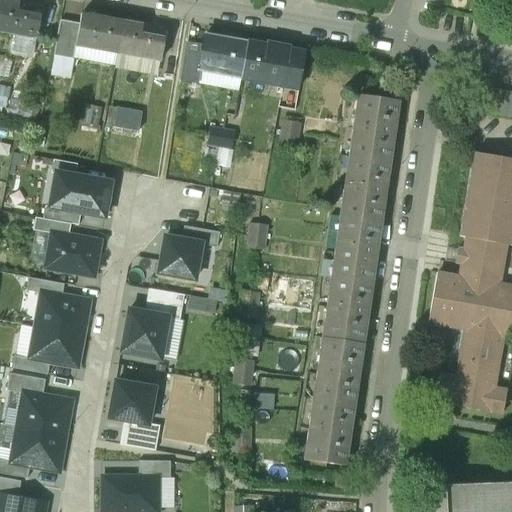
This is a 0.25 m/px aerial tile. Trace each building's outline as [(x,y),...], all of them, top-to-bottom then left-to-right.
[(17,5),(0,1),(0,33),(35,40),(39,18),(16,14),(17,5)] [(494,18),(484,15),(481,31),(490,33),(494,18)] [(122,24),(81,16),(79,26),(75,47),(117,55),(122,24)] [(511,19),(494,16),(494,18),(490,33),(489,40),(511,43),(511,19)] [(79,26),(59,22),(52,58),(72,61),(75,47),(79,26)] [(142,28),(122,24),(117,55),(159,63),(163,42),(140,37),(142,28)] [(32,58),(35,40),(14,37),(11,55),(32,58)] [(246,46),(203,38),(202,48),(197,71),(199,71),(240,78),(246,46)] [(202,48),(186,45),(180,81),(197,84),(199,71),(197,71),(202,48)] [(265,48),(246,45),(246,46),(240,78),(240,79),(298,89),(304,56),(289,53),(289,49),(265,45),(265,48)] [(511,94),(480,89),(476,111),(511,117),(511,94)] [(397,102),(357,96),(348,158),(388,164),(397,102)] [(34,127),(39,108),(11,101),(6,120),(34,127)] [(141,116),(116,111),(113,128),(137,133),(141,116)] [(298,124),(280,122),(276,147),(294,150),(298,124)] [(221,131),(209,128),(206,146),(218,148),(221,131)] [(233,133),(221,131),(218,148),(230,150),(233,133)] [(511,160),(473,154),(459,237),(464,238),(462,250),(456,249),(454,264),(460,265),(458,278),(437,274),(428,326),(503,338),(511,339),(511,286),(498,285),(505,245),(511,246),(511,238),(511,160)] [(388,164),(348,158),(339,219),(380,224),(388,164)] [(54,173),(74,177),(77,165),(53,160),(50,173),(54,174),(54,173)] [(74,177),(54,173),(54,174),(48,207),(52,208),(52,209),(79,214),(103,218),(110,183),(74,177)] [(78,226),(79,214),(52,209),(52,208),(48,207),(45,206),(42,219),(70,224),(78,226)] [(51,233),(68,236),(70,224),(42,219),(34,218),(32,231),(51,234),(51,233)] [(380,224),(339,219),(330,279),(371,284),(380,224)] [(265,226),(248,224),(245,249),(262,251),(265,226)] [(201,245),(201,246),(216,249),(219,234),(183,227),(181,241),(201,245)] [(51,233),(51,234),(44,269),(93,277),(99,242),(68,236),(51,233)] [(181,241),(164,238),(158,274),(194,281),(201,246),(201,245),(181,241)] [(40,293),(61,297),(63,285),(28,279),(26,292),(40,294),(40,293)] [(371,284),(330,279),(322,339),(362,345),(371,284)] [(168,318),(168,319),(179,321),(184,296),(148,290),(144,313),(168,318)] [(258,294),(240,292),(239,305),(228,304),(226,316),(255,319),(258,294)] [(34,329),(82,337),(89,302),(61,297),(40,293),(40,294),(34,329)] [(144,313),(128,310),(120,354),(160,361),(168,319),(168,318),(144,313)] [(28,360),(49,364),(77,369),(82,337),(34,329),(29,359),(28,360)] [(455,385),(451,407),(452,407),(502,415),(506,392),(494,390),(503,338),(464,332),(455,385)] [(362,345),(322,339),(313,400),(353,405),(362,345)] [(12,369),(47,375),(49,364),(28,360),(29,359),(14,357),(12,369)] [(252,362),(235,360),(231,385),(248,387),(252,362)] [(22,393),(42,396),(45,381),(9,374),(6,391),(22,394),(22,393)] [(146,425),(147,424),(153,389),(115,382),(108,419),(123,421),(146,425)] [(455,385),(443,383),(439,406),(452,408),(452,407),(451,407),(455,385)] [(16,428),(65,437),(71,402),(42,396),(22,393),(22,394),(16,428)] [(353,405),(313,400),(304,460),(344,466),(353,405)] [(119,445),(154,451),(158,426),(147,424),(146,425),(123,421),(119,445)] [(10,464),(29,468),(58,473),(65,437),(16,428),(10,463),(10,464)] [(249,429),(232,429),(232,454),(249,454),(249,429)] [(0,474),(27,480),(29,468),(10,464),(10,463),(0,461),(0,474)] [(138,462),(138,478),(158,478),(158,479),(169,479),(170,462),(138,462)] [(0,496),(17,499),(20,482),(0,478),(0,496)] [(138,478),(102,478),(101,511),(157,511),(158,479),(158,478),(138,478)] [(511,511),(511,485),(425,490),(426,511),(511,511)] [(0,511),(43,511),(45,504),(17,499),(0,496),(0,511)]
